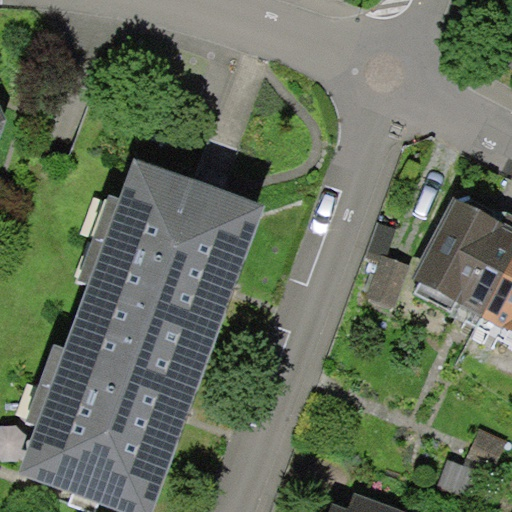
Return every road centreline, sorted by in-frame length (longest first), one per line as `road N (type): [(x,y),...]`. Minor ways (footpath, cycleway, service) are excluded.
road 1 (residential): [(383,76),(230,511)]
road 2 (residential): [(383,76),(176,0)]
road 3 (residential): [(511,145),(383,76)]
